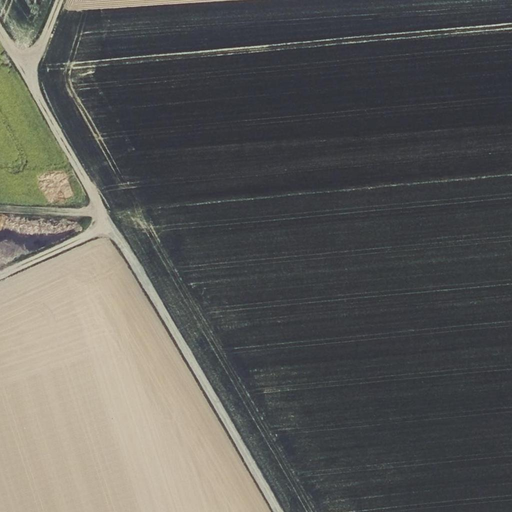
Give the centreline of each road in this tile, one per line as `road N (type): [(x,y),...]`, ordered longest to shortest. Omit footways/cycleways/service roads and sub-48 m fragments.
road 1 (track): [(278,511),(100,210)]
road 2 (track): [(100,210),(0,32)]
road 3 (track): [(0,275),(108,222)]
